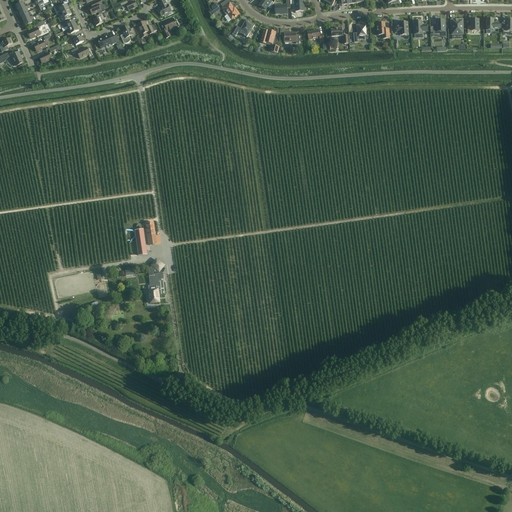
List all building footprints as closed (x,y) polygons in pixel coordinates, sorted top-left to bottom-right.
[(100,0),(93,4),(91,5),(92,7),(89,9),(92,15),(98,13),(99,14),(105,12),(102,5),(100,0)] [(161,8),(158,10),(161,17),(172,12),(168,5),(167,5),(165,0),(158,3),(161,8)] [(272,1),(270,0),(262,0),(259,5),(265,10),(272,1)] [(290,5),(290,0),(286,0),(286,5),(275,6),(276,15),(283,14),(283,15),(287,14),(287,9),(291,9),(290,5)] [(303,0),(290,0),(290,5),(295,4),(295,12),(305,11),(303,0)] [(123,10),(127,8),(129,11),(138,7),(135,1),(129,4),(127,1),(120,5),(123,10)] [(19,11),(28,7),(27,4),(24,6),(23,3),(15,6),(17,10),(18,9),(19,11)] [(222,9),(227,16),(228,15),(232,20),(233,20),(235,18),(239,14),(235,8),(233,9),(232,7),(230,3),(222,9)] [(60,11),(61,14),(69,10),(67,5),(63,7),(61,4),(55,7),(57,12),(60,11)] [(29,9),(28,7),(19,11),(19,13),(18,13),(20,17),(28,13),(26,10),(29,9)] [(69,10),(61,14),(58,15),(62,23),(68,20),(67,17),(72,15),(69,10)] [(23,21),(33,17),(32,15),(29,16),(28,13),(20,17),(22,20),(23,20),(23,21)] [(97,20),(94,21),(96,27),(104,23),(102,20),(106,18),(104,13),(96,17),(97,20)] [(34,19),(33,17),(23,21),(24,23),(23,23),(25,27),(33,24),(31,20),(34,19)] [(489,20),(486,20),(486,31),(487,31),(487,34),(490,34),(490,31),(493,31),(493,29),(498,29),(498,23),(493,23),(493,20),(493,19),(489,19),(489,20)] [(503,31),(503,36),(509,36),(509,32),(511,31),(511,19),(507,20),(507,27),(506,27),(506,31),(503,31)] [(67,27),(69,30),(77,26),(74,21),(70,23),(69,20),(62,23),(64,28),(67,27)] [(166,39),(171,37),(168,31),(177,27),(174,20),(164,25),(166,29),(163,31),(166,39)] [(232,35),(236,37),(238,33),(247,38),(250,32),(251,29),(252,30),(254,26),(251,24),(248,23),(249,22),(245,20),(243,24),(242,27),(241,27),(240,28),(237,27),(232,35)] [(464,35),(463,20),(451,21),(452,36),(464,35)] [(471,27),(467,27),(467,33),(471,33),(471,31),(479,31),(479,20),(471,20),(471,27)] [(436,27),(430,28),(430,34),(434,34),(434,33),(440,33),(440,38),(446,37),(446,33),(445,33),(445,21),(440,21),(440,22),(436,22),(436,27)] [(146,33),(148,32),(150,35),(154,33),(151,26),(147,28),(145,22),(137,25),(142,35),(141,35),(142,38),(147,36),(146,33)] [(398,26),(395,27),(395,34),(400,33),(400,36),(408,35),(407,22),(400,23),(400,27),(398,27),(398,26)] [(422,22),(413,22),(414,35),(422,35),(422,32),(427,32),(427,26),(422,26),(422,22)] [(376,36),(378,36),(382,35),(383,39),(390,39),(389,30),(385,31),(385,23),(376,24),(377,33),(376,33),(376,36)] [(353,34),(354,43),(358,43),(358,40),(368,39),(367,33),(366,30),(367,30),(367,25),(363,25),(363,26),(360,26),(360,25),(356,26),(357,30),(357,33),(353,34)] [(79,31),(77,26),(69,30),(70,33),(67,34),(69,39),(76,36),(74,33),(79,31)] [(131,41),(129,37),(131,36),(132,39),(137,37),(134,30),(131,31),(129,27),(120,31),(122,36),(121,37),(124,44),(125,44),(126,44),(127,44),(128,44),(129,43),(130,43),(130,42),(131,41)] [(41,35),(38,28),(28,33),(31,40),(41,35)] [(337,30),(331,30),(331,37),(343,36),(342,28),(337,28),(337,30)] [(264,31),(262,39),(261,43),(266,44),(266,42),(273,44),(276,33),(268,31),(268,32),(264,31)] [(313,31),(307,32),(309,40),(320,39),(320,43),(324,42),(323,35),(319,35),(319,31),(313,32),(313,31)] [(284,43),(289,43),(289,41),(296,41),(296,44),(299,44),(299,35),(296,35),(296,33),(291,34),(284,34),(284,43)] [(72,44),(75,43),(76,46),(84,42),(82,37),(77,39),(76,36),(70,39),(72,44)] [(104,38),(98,41),(101,49),(112,44),(113,45),(117,43),(114,37),(110,39),(109,36),(104,38)] [(3,46),(0,47),(0,48),(2,53),(8,50),(7,47),(13,44),(10,38),(1,43),(3,46)] [(43,41),(34,46),(37,52),(46,48),(43,41)] [(90,55),(87,48),(79,51),(78,49),(71,52),(73,55),(77,52),(80,59),(90,55)] [(19,52),(11,56),(15,66),(23,63),(20,57),(21,57),(19,52)] [(7,53),(2,56),(0,56),(0,62),(1,62),(0,60),(3,59),(3,60),(9,57),(7,53)] [(49,53),(39,58),(42,64),(52,60),(49,53)] [(153,222),(146,223),(150,246),(161,244),(160,236),(156,237),(153,222)] [(143,230),(135,231),(139,256),(147,255),(146,251),(143,230)] [(165,293),(164,282),(163,275),(160,276),(160,274),(161,273),(159,271),(164,266),(157,260),(152,266),(154,267),(151,271),(151,277),(149,277),(150,286),(154,286),(157,285),(157,289),(149,290),(150,303),(159,302),(158,294),(161,294),(165,293)]
